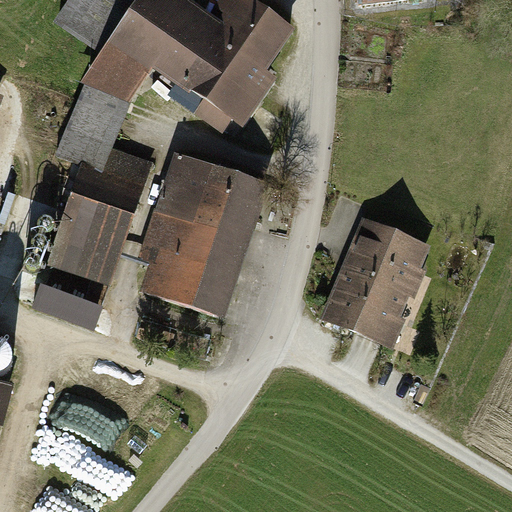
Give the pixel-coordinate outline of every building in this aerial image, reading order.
[(82,85),(75,98),(125,116),(152,78),(198,109),(192,118),(223,139),(233,124),(243,130),(277,82),(267,75),(292,38),(237,0),(224,0),(212,18),(185,0),(71,0),(50,31),(74,50),(61,74),(82,85)] [(150,168),(112,155),(125,116),(75,98),(53,160),(81,170),(45,278),(108,299),(150,168)] [(142,302),(217,326),(263,184),(177,156),(140,269),(152,272),(142,302)] [(346,260),(344,265),(413,291),(431,245),(362,219),(346,260)] [(51,233),(51,228),(49,225),(45,223),(40,223),(36,225),(34,229),(35,234),(37,237),(41,239),(46,239),(49,237),(51,233)] [(45,252),(45,247),(43,244),(39,242),(34,242),(31,245),(29,249),(29,253),(31,257),(35,259),(40,258),(43,256),(45,252)] [(38,271),(38,266),(35,263),(31,261),(27,261),(23,264),(21,268),(22,272),(24,276),(28,278),(32,277),(36,275),(38,271)] [(342,270),(333,293),(402,320),(413,291),(344,265),(342,270)] [(330,300),(319,328),(388,355),(402,320),(333,293),(330,300)] [(0,445),(15,391),(0,387),(0,445)]
